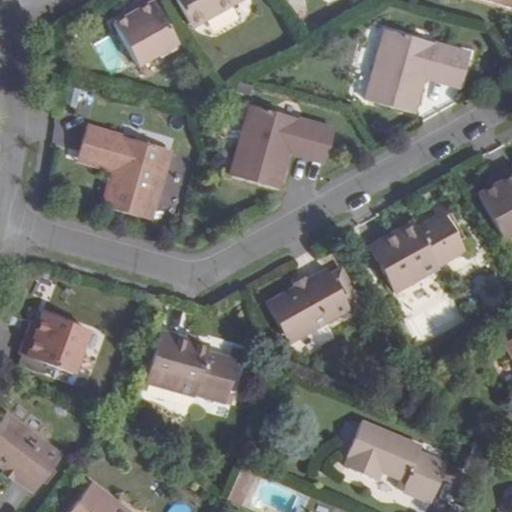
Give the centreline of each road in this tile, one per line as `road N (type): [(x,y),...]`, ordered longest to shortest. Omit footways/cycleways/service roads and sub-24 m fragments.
road 1 (residential): [(511,112),(194,280),(2,236)]
road 2 (residential): [(2,236),(15,104),(10,19)]
